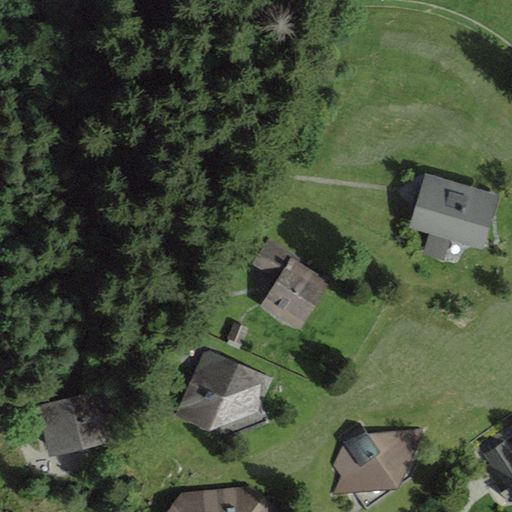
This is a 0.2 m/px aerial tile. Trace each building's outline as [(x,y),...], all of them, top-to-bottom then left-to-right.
[(413,227),(485,247),(499,195),(428,175),(413,227)] [(260,303),(300,328),(331,280),(298,259),(300,256),(268,236),(251,263),(275,279),(260,303)] [(250,327),(234,321),(227,338),(243,344),(250,327)] [(175,416),(209,428),(258,409),(273,377),(210,350),(203,352),(175,416)] [(23,412),(37,464),(91,450),(78,398),(23,412)] [(340,475),(338,495),(393,492),(431,425),(345,438),(334,462),(340,475)] [(511,436),(511,435),(484,454),(511,497),(511,436)] [(166,511),(284,511),(252,486),(182,492),(166,511)]
